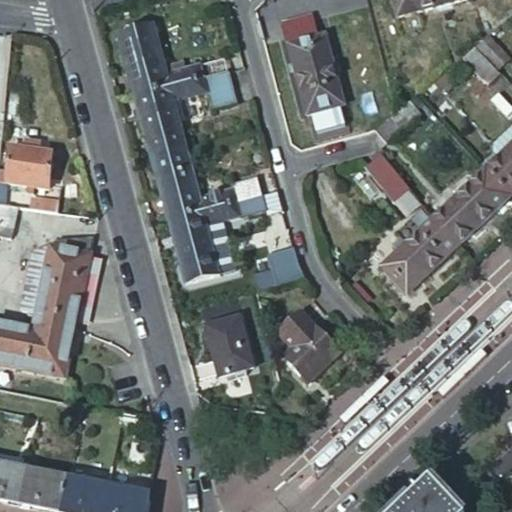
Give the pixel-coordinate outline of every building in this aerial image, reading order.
[(474,1),(473,0),(392,0),(398,20),(474,1)] [(496,27),(490,3),(476,7),(482,31),(496,27)] [(286,40),(316,32),(312,18),(282,26),(286,40)] [(134,93),(135,98),(201,81),(198,66),(192,67),(177,72),(174,62),(174,60),(167,62),(157,26),(118,36),(128,73),(124,73),(129,95),(134,93)] [(318,41),(316,32),(286,40),(307,119),(344,109),(325,39),(318,41)] [(511,58),(492,36),(480,46),(499,68),(511,58)] [(201,65),(221,59),(218,46),(197,52),(201,65)] [(502,74),(479,50),(465,62),(488,87),(502,74)] [(189,58),(174,62),(177,72),(192,67),(189,58)] [(201,81),(226,74),(221,59),(201,65),(198,66),(201,81)] [(235,104),(228,74),(226,74),(201,81),(205,95),(210,111),(235,104)] [(178,102),(205,95),(201,81),(135,98),(139,111),(134,112),(139,128),(143,127),(152,159),(191,149),(178,102)] [(407,103),(373,132),(384,144),(417,116),(407,103)] [(493,155),(498,160),(511,147),(511,130),(494,147),(493,155)] [(12,172),(1,171),(0,180),(52,186),(56,151),(52,151),(54,144),(45,143),(45,140),(28,138),(27,148),(15,146),(12,172)] [(511,147),(498,160),(485,172),(510,199),(511,197),(511,147)] [(235,205),(260,198),(255,179),(230,186),(232,193),(205,200),(191,149),(152,159),(162,198),(157,198),(162,215),(167,214),(169,223),(235,205)] [(409,191),(379,156),(365,168),(396,203),(409,191)] [(510,199),(485,172),(434,219),(458,247),(510,199)] [(34,198),(33,208),(62,212),(63,201),(34,198)] [(264,211),(260,198),(235,205),(239,219),(264,211)] [(0,203),(0,234),(12,236),(18,206),(0,203)] [(235,205),(169,223),(172,236),(168,237),(172,251),(177,250),(186,285),(225,275),(215,236),(221,235),(219,225),(239,219),(235,205)] [(458,247),(434,219),(408,242),(403,237),(375,262),(407,295),(458,247)] [(51,238),(49,246),(92,254),(95,237),(51,238)] [(0,322),(0,364),(69,379),(92,254),(49,246),(33,252),(21,308),(41,312),(37,330),(0,322)] [(268,258),(274,286),(303,280),(297,252),(268,258)] [(294,351),(316,330),(302,315),(280,336),(294,351)] [(253,370),(240,319),(205,329),(219,379),(253,370)] [(340,355),(316,330),(294,351),(284,360),(308,386),(340,355)] [(36,473),(0,465),(0,501),(29,508),(36,474),(36,473)] [(77,482),(36,473),(36,474),(29,508),(47,511),(70,511),(74,500),(77,482)] [(106,511),(112,489),(77,482),(74,500),(70,511),(106,511)] [(455,511),(431,485),(402,511),(455,511)] [(112,489),(106,511),(149,511),(153,498),(112,489)]
